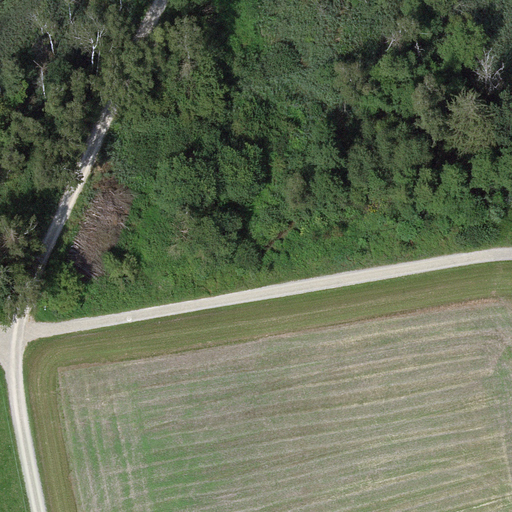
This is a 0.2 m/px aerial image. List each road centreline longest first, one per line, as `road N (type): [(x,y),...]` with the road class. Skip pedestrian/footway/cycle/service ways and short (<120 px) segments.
road 1 (track): [(40,511),(15,391),(14,340),(166,0)]
road 2 (track): [(511,250),(0,342)]
